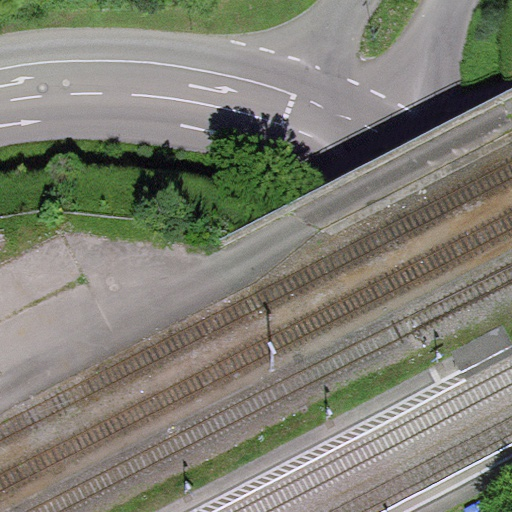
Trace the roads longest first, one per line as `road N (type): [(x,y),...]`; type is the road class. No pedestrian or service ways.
road 1 (secondary): [(339,103),(159,70),(0,77)]
road 2 (secondary): [(511,236),(401,142),(339,103)]
